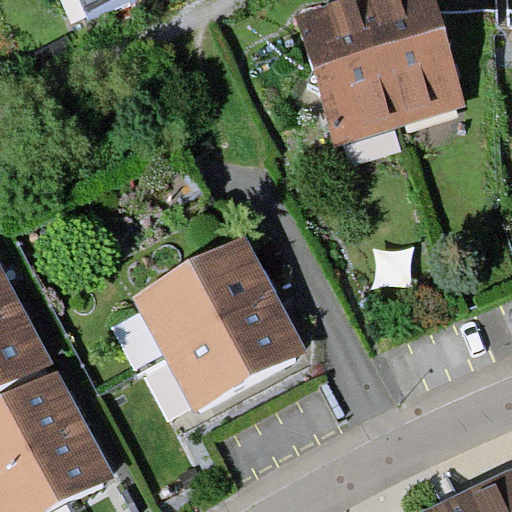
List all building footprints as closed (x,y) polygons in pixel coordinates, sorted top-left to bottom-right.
[(73,0),(86,28),(150,0),(73,0)] [(334,156),(468,112),(430,0),(386,0),(292,31),(334,156)] [(194,425),(308,364),(245,249),(131,310),(194,425)] [(0,402),(52,374),(0,277),(0,402)] [(0,511),(81,511),(115,494),(55,384),(0,414),(0,511)] [(511,511),(511,481),(447,511),(511,511)]
